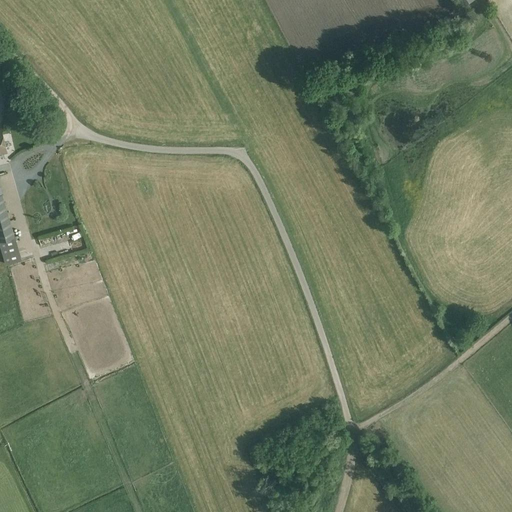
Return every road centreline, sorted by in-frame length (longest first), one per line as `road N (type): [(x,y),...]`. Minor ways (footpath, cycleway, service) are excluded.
road 1 (track): [(352,433),(303,282),(244,158),(135,147),(83,132),(0,48)]
road 2 (track): [(511,317),(352,433)]
